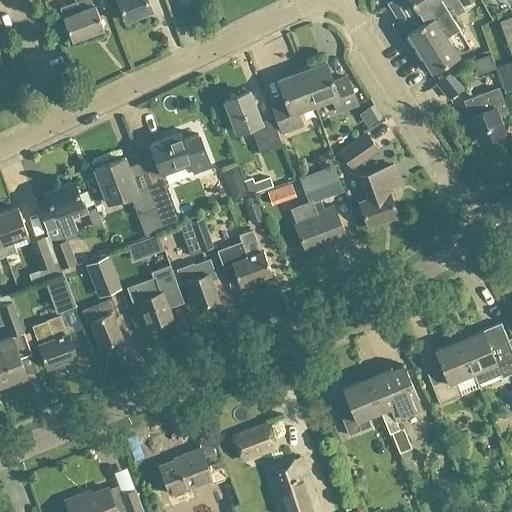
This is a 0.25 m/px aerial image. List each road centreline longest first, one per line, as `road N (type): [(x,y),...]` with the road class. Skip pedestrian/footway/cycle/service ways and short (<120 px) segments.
road 1 (tertiary): [(0,460),(369,300),(484,232)]
road 2 (residential): [(58,123),(318,0)]
road 3 (residential): [(484,232),(335,0)]
road 4 (residential): [(8,0),(58,123)]
